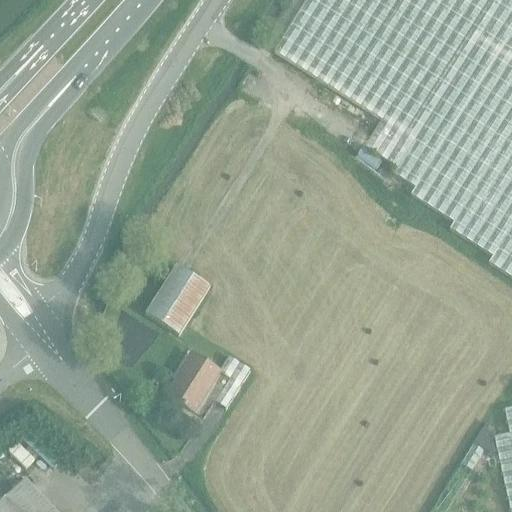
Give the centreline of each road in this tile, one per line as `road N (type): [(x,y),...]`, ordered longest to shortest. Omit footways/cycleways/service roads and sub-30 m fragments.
road 1 (unclassified): [(218,0),(150,105),(82,263),(39,333)]
road 2 (unclassified): [(39,333),(173,511)]
road 3 (primary): [(0,252),(23,209),(28,144),(60,93)]
road 4 (primary): [(60,93),(142,0)]
